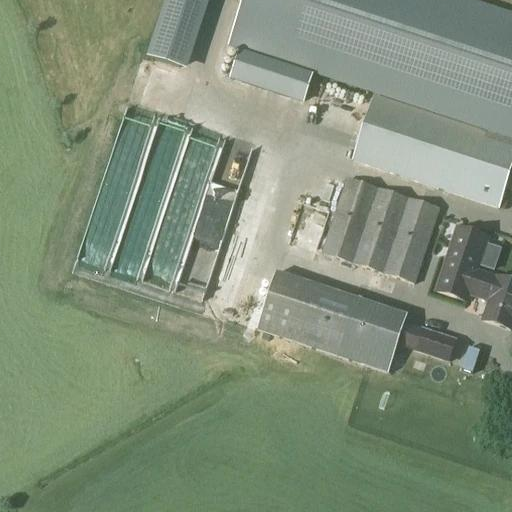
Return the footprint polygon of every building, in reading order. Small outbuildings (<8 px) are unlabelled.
[(511,143),(511,19),(452,0),(244,0),(229,46),(488,131),(487,135),(511,143)] [(312,78),(239,54),(230,83),(303,107),(312,78)] [(324,96),(292,126),(316,152),(349,122),(324,96)] [(511,143),(487,135),(373,97),(351,163),(466,201),(469,192),(480,197),(478,204),(498,211),(511,169),(511,143)] [(414,287),(439,212),(345,181),(321,257),(414,287)] [(510,333),(511,326),(511,284),(478,273),(489,240),(455,228),(433,295),(467,307),(470,299),(489,305),(483,324),(510,333)] [(337,359),(356,302),(275,275),(256,332),(337,359)] [(356,302),(337,359),(391,377),(400,349),(408,326),(410,320),(356,302)] [(448,365),(456,343),(408,326),(400,349),(448,365)]
